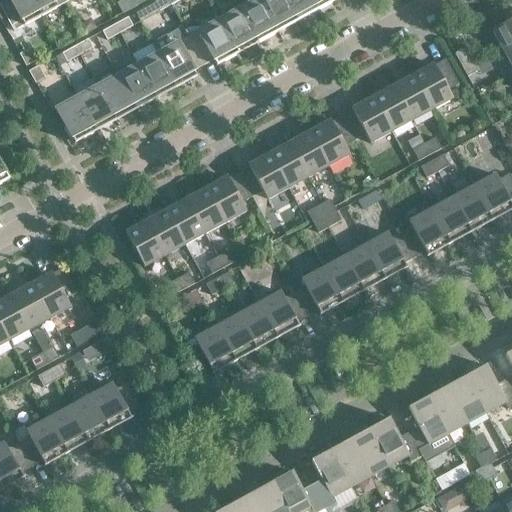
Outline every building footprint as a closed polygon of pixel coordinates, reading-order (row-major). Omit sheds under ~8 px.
[(40,17),(31,0),(0,0),(0,7),(13,32),(40,17)] [(67,3),(65,0),(31,0),(40,17),(67,3)] [(133,0),(120,0),(115,3),(122,14),(136,6),(133,0)] [(170,6),(166,0),(159,0),(152,4),(157,13),(170,6)] [(232,0),(238,10),(257,44),(277,33),(258,0),(232,0)] [(297,22),(284,0),(258,0),(277,33),(297,22)] [(284,0),(297,22),(317,11),(310,0),(284,0)] [(310,0),(317,11),(336,0),(310,0)] [(257,44),(238,10),(218,21),(237,55),(257,44)] [(132,27),(127,18),(114,25),(119,34),(132,27)] [(511,19),(492,31),(503,52),(511,46),(511,19)] [(86,20),(79,24),(84,35),(95,29),(90,21),(86,20)] [(237,55),(218,21),(199,31),(198,30),(188,30),(184,32),(204,68),(214,63),(216,66),(237,55)] [(119,34),(114,25),(102,32),(106,41),(119,34)] [(182,27),(172,33),(178,43),(188,38),(182,27)] [(151,44),(157,55),(175,88),(196,77),(172,33),(151,44)] [(92,48),(87,40),(74,47),(79,55),(92,48)] [(511,46),(503,52),(511,68),(511,46)] [(79,55),(74,47),(62,54),(66,63),(79,55)] [(465,48),(454,54),(461,66),(472,60),(465,48)] [(28,50),(19,55),(25,67),(35,62),(28,50)] [(175,88),(157,55),(137,66),(155,99),(175,88)] [(112,68),(117,77),(135,110),(155,99),(137,66),(132,57),(112,68)] [(433,65),(412,76),(431,111),(452,100),(447,91),(458,85),(445,60),(433,66),(433,65)] [(478,71),(472,60),(461,66),(467,77),(478,71)] [(44,79),(38,67),(28,72),(35,84),(44,79)] [(431,111),(412,76),(392,87),(411,122),(431,111)] [(135,110),(117,77),(97,88),(115,121),(135,110)] [(73,91),(77,98),(95,132),(115,121),(97,88),(93,81),(90,80),(74,89),(73,91)] [(411,122),(392,87),(372,98),(391,133),(411,122)] [(95,132),(77,98),(56,110),(74,144),(95,132)] [(391,133),(372,98),(351,109),(352,111),(341,116),(355,141),(365,136),(370,144),(391,133)] [(355,141),(341,116),(330,122),(330,121),(309,133),(328,167),(349,156),(344,147),(355,141)] [(328,167),(309,133),(289,144),(308,178),(328,167)] [(435,138),(423,145),(429,156),(441,150),(435,138)] [(308,178),(289,144),(269,154),(288,189),(308,178)] [(429,156),(423,145),(412,151),(418,162),(429,156)] [(0,146),(0,184),(9,179),(0,164),(6,161),(7,162),(8,162),(0,146)] [(288,189),(269,154),(248,166),(248,167),(238,173),(251,198),(262,192),(267,201),(288,189)] [(443,155),(431,162),(437,173),(449,166),(443,155)] [(437,173),(431,162),(420,168),(426,179),(437,173)] [(251,198),(238,173),(227,179),(226,178),(206,189),(225,224),(245,212),(241,204),(251,198)] [(494,175),(472,187),(491,222),(511,210),(511,207),(511,206),(511,205),(511,180),(509,175),(497,181),(494,175)] [(491,222),(472,187),(451,199),(470,233),(491,222)] [(225,224),(206,189),(185,200),(205,235),(225,224)] [(377,190),(370,194),(375,203),(382,199),(377,190)] [(470,233),(451,199),(430,210),(449,245),(470,233)] [(205,235),(185,200),(165,211),(185,246),(205,235)] [(329,200),(318,206),(324,217),(335,211),(329,200)] [(324,217),(318,206),(306,213),(312,223),(324,217)] [(449,245),(430,210),(408,222),(412,228),(401,234),(414,258),(425,253),(427,256),(426,256),(426,257),(449,245)] [(185,246),(165,211),(145,222),(165,257),(185,246)] [(341,221),(335,211),(324,217),(329,228),(341,221)] [(329,228),(324,217),(312,223),(318,234),(329,228)] [(165,257),(145,222),(125,233),(144,268),(165,257)] [(414,258),(401,234),(390,239),(387,234),(365,246),(384,281),(407,268),(406,267),(405,267),(404,264),(414,258)] [(384,281),(365,246),(344,257),(363,292),(384,281)] [(228,251),(217,257),(223,269),(234,262),(228,251)] [(223,269),(217,257),(206,264),(212,275),(223,269)] [(363,292),(344,257),(323,269),(342,304),(363,292)] [(51,273),(30,285),(49,320),(70,308),(65,300),(76,293),(63,269),(52,275),(51,273)] [(342,304),(323,269),(301,281),(304,286),(293,292),(307,317),(318,311),(319,314),(318,315),(319,316),(342,304)] [(188,273),(177,279),(183,290),(194,284),(188,273)] [(228,273),(216,279),(222,290),(234,284),(228,273)] [(183,290),(177,279),(166,286),(172,297),(183,290)] [(222,290),(216,279),(205,285),(211,296),(222,290)] [(49,320),(30,285),(10,296),(29,331),(49,320)] [(307,317),(293,292),(283,298),(280,292),(258,304),(277,339),(300,327),(299,326),(298,326),(296,323),(307,317)] [(196,293),(184,300),(191,312),(203,305),(196,293)] [(29,331),(10,296),(0,301),(0,325),(9,342),(29,331)] [(277,339),(258,304),(237,316),(256,351),(277,339)] [(256,351),(237,316),(216,327),(235,362),(256,351)] [(103,334),(96,322),(84,329),(90,341),(103,334)] [(0,346),(9,342),(0,325),(0,346)] [(235,362),(216,327),(194,339),(197,345),(186,351),(199,376),(210,370),(212,373),(211,374),(212,375),(235,362)] [(53,347),(42,353),(48,364),(59,358),(53,347)] [(48,364),(42,353),(30,360),(36,371),(48,364)] [(76,369),(86,363),(81,353),(70,359),(76,369)] [(60,365),(48,371),(54,382),(66,376),(60,365)] [(485,366),(465,377),(485,414),(504,404),(507,410),(511,407),(511,393),(505,380),(495,385),(485,366)] [(54,382),(48,371),(37,377),(43,388),(54,382)] [(485,414),(465,377),(446,387),(466,424),(485,414)] [(111,384),(90,396),(109,431),(132,419),(131,418),(130,418),(128,415),(139,409),(126,384),(115,390),(111,384)] [(466,424),(446,387),(427,398),(447,435),(466,424)] [(109,431),(90,396),(68,408),(88,443),(109,431)] [(447,435),(427,398),(407,408),(418,428),(408,433),(421,457),(432,451),(428,445),(447,435)] [(88,443),(68,408),(47,419),(66,454),(88,443)] [(66,454),(47,419),(26,431),(29,437),(18,443),(31,468),(42,462),(44,465),(43,466),(43,467),(66,454)] [(388,419),(368,430),(388,467),(407,457),(410,463),(421,457),(408,433),(398,438),(388,419)] [(388,467),(368,430),(349,440),(369,477),(388,467)] [(369,477),(349,440),(330,451),(350,488),(369,477)] [(31,468),(18,443),(6,449),(3,444),(0,445),(0,487),(2,491),(24,477),(23,476),(22,477),(21,474),(31,468)] [(490,449),(482,453),(488,465),(496,461),(490,449)] [(350,488),(330,451),(310,461),(321,481),(311,486),(324,510),(335,504),(332,498),(350,488)] [(488,465),(482,453),(474,458),(481,470),(488,465)] [(493,470),(485,474),(492,486),(500,482),(493,470)] [(291,472),(271,483),(286,511),(305,511),(310,510),(311,511),(320,511),(324,510),(311,486),(301,491),(291,472)] [(492,486),(485,474),(477,478),(484,490),(492,486)] [(286,511),(271,483),(252,493),(262,511),(286,511)] [(456,504),(461,505),(471,500),(464,486),(450,493),(456,504)] [(262,511),(252,493),(233,503),(237,511),(262,511)] [(398,511),(393,502),(385,506),(388,511),(398,511)] [(237,511),(233,503),(217,511),(237,511)]
